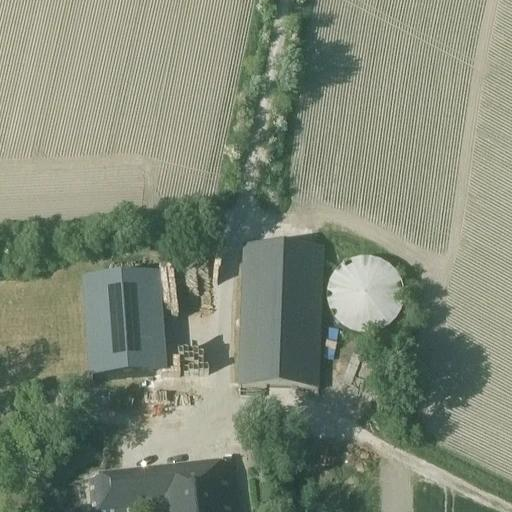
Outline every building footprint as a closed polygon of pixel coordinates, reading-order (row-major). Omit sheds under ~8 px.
[(318,392),(323,250),(243,248),(238,397),(262,398),(262,390),(318,392)] [(400,336),(406,273),(369,270),(368,290),(348,288),(345,332),(400,336)] [(152,378),(150,345),(90,349),(92,382),(152,378)] [(176,378),(149,379),(150,395),(176,394),(176,378)] [(109,409),(109,393),(72,392),(72,409),(109,409)] [(235,511),(231,467),(231,464),(89,480),(89,484),(92,511),(235,511)]
